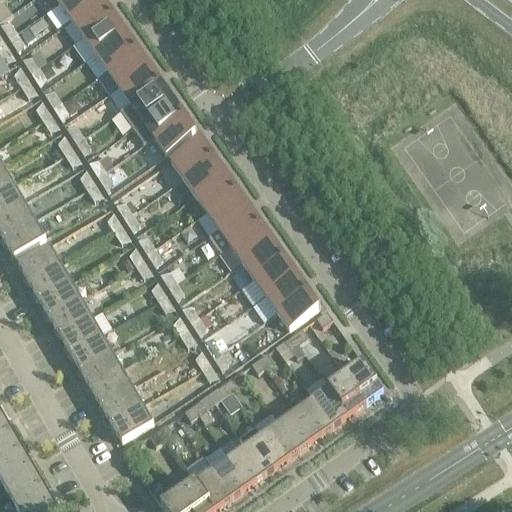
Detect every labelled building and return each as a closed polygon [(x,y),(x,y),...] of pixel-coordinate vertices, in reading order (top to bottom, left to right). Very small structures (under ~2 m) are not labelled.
[(53,0),(59,9),(72,0),(53,0)] [(72,0),(59,9),(71,26),(101,5),(98,0),(72,0)] [(113,21),(101,5),(71,26),(83,42),(115,19),(113,21)] [(0,27),(12,19),(8,13),(0,19),(0,27)] [(116,20),(115,19),(83,42),(95,59),(125,38),(113,22),(116,20)] [(10,28),(2,33),(9,44),(17,39),(10,28)] [(28,30),(20,36),(27,47),(36,41),(28,30)] [(136,55),(125,38),(95,59),(107,76),(139,53),(136,55)] [(24,50),(17,39),(9,44),(16,55),(24,50)] [(14,63),(7,52),(0,55),(0,59),(6,68),(14,63)] [(139,54),(139,53),(107,76),(118,93),(148,72),(137,55),(139,54)] [(32,62),(24,68),(31,78),(39,73),(32,62)] [(160,88),(148,72),(118,93),(130,109),(163,87),(162,86),(160,88)] [(46,84),(39,73),(31,78),(38,89),(46,84)] [(29,86),(22,75),(14,80),(21,91),(29,86)] [(36,97),(29,86),(21,91),(28,102),(36,97)] [(163,87),(130,109),(120,116),(132,133),(172,105),(160,89),(163,87)] [(54,97),(46,102),(53,113),(61,108),(54,97)] [(183,121),(172,105),(132,133),(144,150),(154,143),(186,120),(183,121)] [(68,119),(61,108),(53,113),(60,124),(68,119)] [(51,121),(44,110),(36,115),(43,126),(51,121)] [(186,120),(154,143),(166,160),(195,140),(196,140),(197,139),(196,138),(196,139),(184,122),(186,120)] [(58,132),(51,121),(43,126),(50,137),(58,132)] [(76,132),(68,137),(75,148),(83,143),(76,132)] [(90,153),(83,143),(75,148),(82,159),(90,153)] [(73,155),(66,144),(58,150),(65,160),(73,155)] [(171,167),(183,184),(216,162),(215,161),(213,163),(201,146),(202,146),(201,145),(200,146),(171,167)] [(80,166),(73,155),(65,160),(72,171),(80,166)] [(110,160),(101,165),(106,172),(114,167),(110,160)] [(216,162),(183,184),(195,201),(225,180),(213,164),(216,162)] [(98,166),(90,171),(97,182),(105,177),(98,166)] [(0,198),(14,190),(4,172),(0,174),(0,198)] [(112,188),(105,177),(97,182),(104,193),(112,188)] [(95,190),(88,179),(80,184),(87,195),(95,190)] [(236,196),(225,180),(195,201),(206,218),(239,195),(236,196)] [(0,221),(25,208),(14,190),(0,198),(0,221)] [(102,201),(95,190),(87,195),(94,206),(102,201)] [(239,195),(206,218),(218,234),(248,213),(237,197),(239,195)] [(35,225),(25,208),(0,221),(0,238),(3,243),(0,245),(35,225)] [(126,209),(118,214),(125,225),(133,220),(126,209)] [(260,230),(248,213),(218,234),(208,241),(220,258),(230,251),(263,228),(262,228),(260,230)] [(140,231),(133,220),(125,225),(132,236),(140,231)] [(122,233),(115,222),(107,227),(114,238),(122,233)] [(46,244),(35,225),(0,245),(1,246),(3,244),(13,262),(14,263),(15,262),(46,244)] [(263,229),(263,228),(230,251),(242,268),(272,247),(260,230),(263,229)] [(129,244),(122,233),(114,238),(121,249),(129,244)] [(148,243),(140,248),(147,259),(155,254),(148,243)] [(283,263),(272,247),(242,268),(253,285),(286,262),(286,261),(283,263)] [(26,289),(60,269),(50,251),(19,269),(18,268),(17,269),(18,270),(28,287),(26,289)] [(162,265),(155,254),(147,259),(154,270),(162,265)] [(144,267),(137,256),(129,261),(136,272),(144,267)] [(128,262),(122,266),(127,274),(133,270),(128,262)] [(286,262),(253,285),(265,301),(295,280),(284,264),(286,262)] [(151,278),(144,267),(136,272),(143,283),(151,278)] [(71,287),(60,269),(26,289),(26,290),(29,288),(39,305),(36,306),(36,307),(71,287)] [(170,278),(162,283),(169,294),(177,289),(170,278)] [(307,296),(295,280),(265,301),(277,318),(309,295),(307,296)] [(81,304),(71,287),(36,307),(37,307),(39,306),(49,323),(46,324),(47,324),(81,304)] [(184,300),(177,289),(169,294),(176,305),(184,300)] [(166,301),(159,290),(151,296),(158,307),(166,301)] [(310,295),(309,295),(277,318),(289,335),(318,315),(319,315),(320,314),(319,313),(319,314),(307,297),(310,295)] [(173,312),(166,301),(158,307),(165,318),(173,312)] [(91,322),(81,304),(47,324),(47,325),(50,323),(59,340),(57,342),(91,322)] [(192,312),(184,317),(191,328),(199,323),(192,312)] [(333,325),(327,317),(316,324),(322,333),(333,325)] [(102,340),(91,322),(57,342),(60,341),(70,358),(67,359),(67,360),(102,340)] [(206,334),(199,323),(191,328),(198,339),(206,334)] [(188,336),(181,325),(173,330),(180,341),(188,336)] [(308,343),(302,334),(292,341),(299,350),(308,343)] [(195,347),(188,336),(180,341),(187,352),(195,347)] [(112,357),(102,340),(67,360),(70,359),(80,375),(77,377),(78,377),(112,357)] [(299,350),(292,341),(285,346),(291,355),(299,350)] [(214,347),(206,352),(213,363),(221,358),(214,347)] [(122,375),(112,357),(78,377),(78,378),(80,376),(90,393),(88,395),(122,375)] [(228,369),(221,358),(213,363),(220,374),(228,369)] [(210,370),(203,359),(195,364),(202,375),(210,370)] [(273,368),(267,359),(259,364),(265,373),(273,368)] [(265,373),(259,364),(251,370),(258,379),(265,373)] [(363,368),(345,380),(366,409),(383,397),(363,368)] [(217,381),(210,370),(202,375),(209,386),(217,381)] [(133,393),(122,375),(88,395),(91,394),(100,411),(98,412),(98,413),(133,393)] [(366,409),(345,380),(329,392),(349,421),(366,409)] [(240,391),(233,382),(225,388),(232,397),(240,391)] [(232,397),(225,388),(218,393),(224,402),(232,397)] [(349,421),(329,392),(312,404),(332,433),(349,421)] [(143,410),(133,393),(98,413),(101,411),(111,428),(108,430),(143,410)] [(332,433),(312,404),(295,416),(316,445),(332,433)] [(206,415),(200,406),(192,411),(198,421),(206,415)] [(154,429),(143,410),(108,430),(109,431),(111,429),(121,446),(121,447),(122,448),(123,447),(154,429)] [(198,421),(192,411),(184,417),(190,426),(198,421)] [(316,445),(295,416),(279,427),(299,456),(316,445)] [(0,452),(16,443),(6,425),(0,428),(0,452)] [(299,456),(279,427),(262,439),(282,468),(299,456)] [(173,439),(166,430),(158,435),(165,444),(173,439)] [(262,439),(256,431),(239,443),(245,451),(265,480),(282,468),(262,439)] [(165,444),(158,435),(149,442),(155,451),(165,444)] [(0,475),(27,460),(16,443),(0,452),(0,475)] [(265,480),(245,451),(228,463),(248,492),(265,480)] [(141,461),(135,452),(124,459),(131,468),(141,461)] [(37,478),(27,460),(0,475),(0,484),(6,496),(37,478)] [(248,492),(228,463),(211,475),(232,504),(248,492)] [(220,511),(232,504),(211,475),(195,487),(212,511),(220,511)] [(19,511),(47,496),(37,478),(6,496),(15,511),(19,511)] [(212,511),(195,487),(178,498),(187,511),(212,511)] [(161,511),(187,511),(178,498),(171,488),(154,501),(161,511)] [(56,511),(47,496),(19,511),(56,511)]
